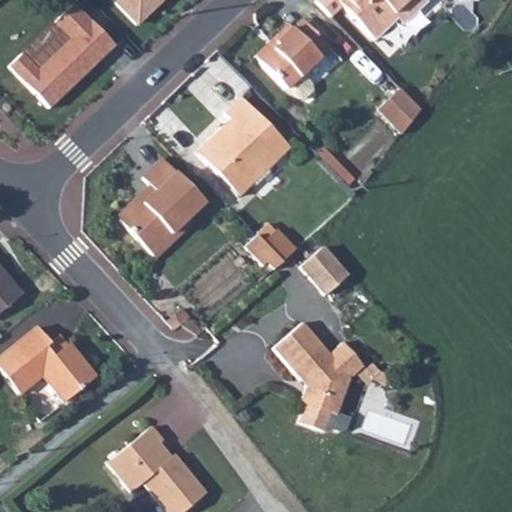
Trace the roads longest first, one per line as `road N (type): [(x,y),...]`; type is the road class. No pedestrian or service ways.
road 1 (residential): [(20,204),(235,0)]
road 2 (residential): [(20,204),(161,356)]
